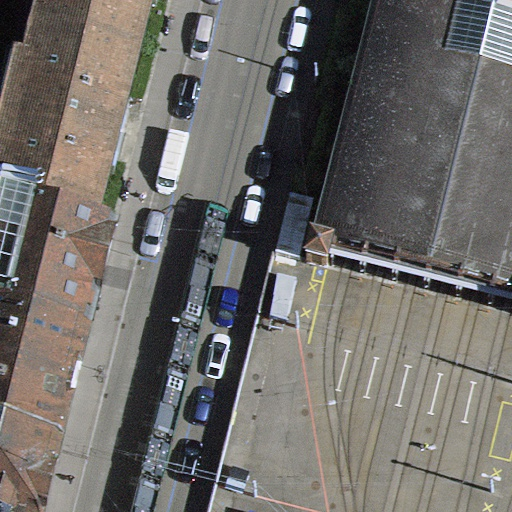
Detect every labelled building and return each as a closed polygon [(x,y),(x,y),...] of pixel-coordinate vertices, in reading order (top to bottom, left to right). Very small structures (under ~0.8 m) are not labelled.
[(151,0),(47,0),(38,39),(52,42),(135,63),(151,0)] [(511,0),(377,0),(317,242),(312,241),(307,261),(327,267),(330,255),(347,260),(380,268),(412,276),(444,284),(476,292),(509,300),(511,300),(511,0)] [(2,207),(13,210),(93,230),(94,228),(135,65),(135,63),(52,42),(38,39),(4,172),(2,181),(1,186),(0,188),(6,191),(2,207)] [(0,313),(87,336),(93,314),(109,250),(112,235),(93,230),(13,210),(12,213),(4,246),(0,245),(0,313)] [(0,511),(43,511),(44,507),(62,436),(75,384),(87,336),(0,313),(0,511)]
